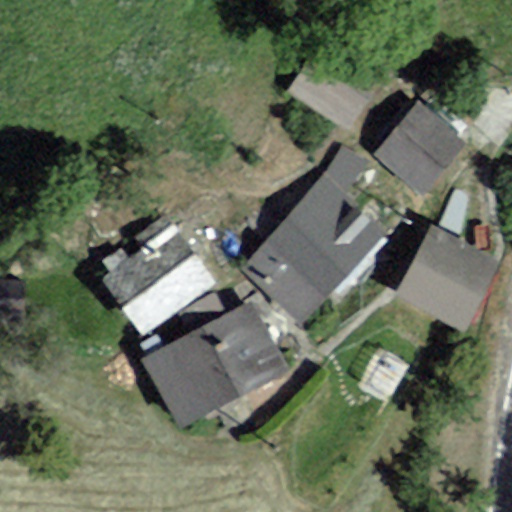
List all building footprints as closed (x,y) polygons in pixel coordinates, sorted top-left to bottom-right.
[(316,44),(287,97),(357,135),(386,82),(316,44)] [(417,111),(376,160),(428,203),(469,155),(417,111)] [(324,181),(246,270),(316,331),(394,243),(324,181)] [(429,234),(398,305),(467,336),(498,265),(429,234)] [(174,243),(107,284),(143,343),(210,302),(174,243)] [(255,310),(144,366),(178,432),(289,376),(255,310)]
